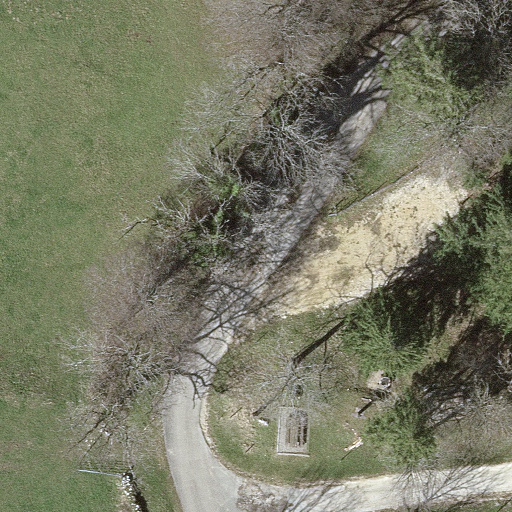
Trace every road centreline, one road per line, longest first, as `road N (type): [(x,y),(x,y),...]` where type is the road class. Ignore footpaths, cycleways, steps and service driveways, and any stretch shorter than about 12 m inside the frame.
road 1 (unclassified): [(472,0),(415,41),(379,86),(200,349),(181,416),(202,511)]
road 2 (track): [(223,511),(511,474)]
